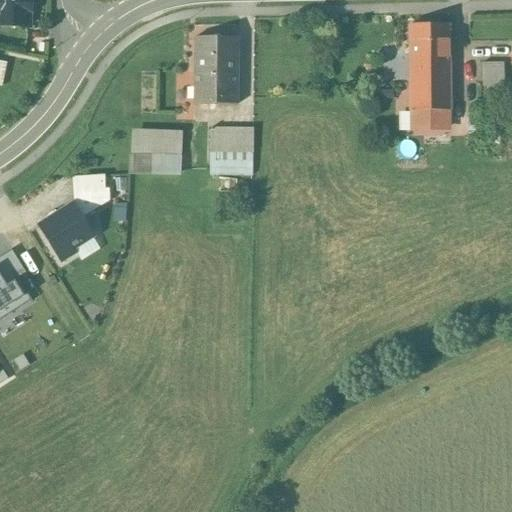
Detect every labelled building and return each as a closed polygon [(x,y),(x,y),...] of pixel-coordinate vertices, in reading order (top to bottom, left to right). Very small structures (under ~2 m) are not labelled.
[(0,0),(0,25),(28,27),(29,13),(31,13),(31,0),(0,0)] [(450,71),(449,25),(409,26),(410,68),(409,68),(409,111),(412,111),(447,111),(451,110),(450,71)] [(238,38),(194,38),(194,105),(237,105),(238,38)] [(503,63),(482,64),(482,87),(504,87),(503,63)] [(447,111),(412,111),(412,129),(448,129),(447,111)] [(253,129),(210,129),(210,153),(252,153),(253,153),(253,129)] [(181,141),(132,139),(131,155),(133,155),(181,156),(181,141)] [(252,153),(210,153),(210,175),(252,176),(252,153)] [(180,174),(181,156),(133,155),(131,174),(180,174)] [(74,205),(40,227),(62,262),(76,253),(73,248),(93,236),(74,205)] [(11,251),(0,257),(0,318),(39,294),(11,251)]
